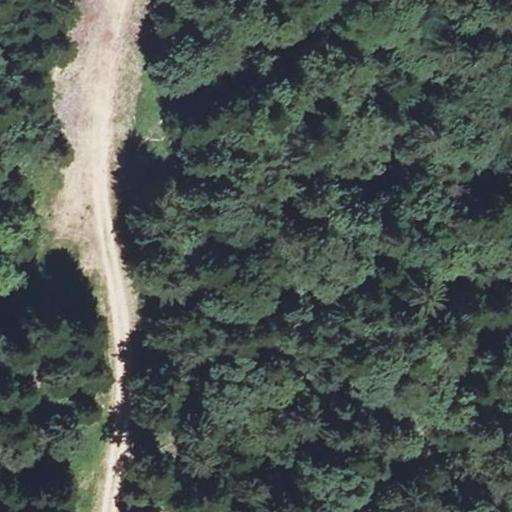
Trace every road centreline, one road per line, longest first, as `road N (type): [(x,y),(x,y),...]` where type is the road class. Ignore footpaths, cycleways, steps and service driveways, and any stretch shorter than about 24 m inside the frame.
road 1 (track): [(110,511),(141,383),(102,210),(146,0)]
road 2 (track): [(0,303),(102,210)]
